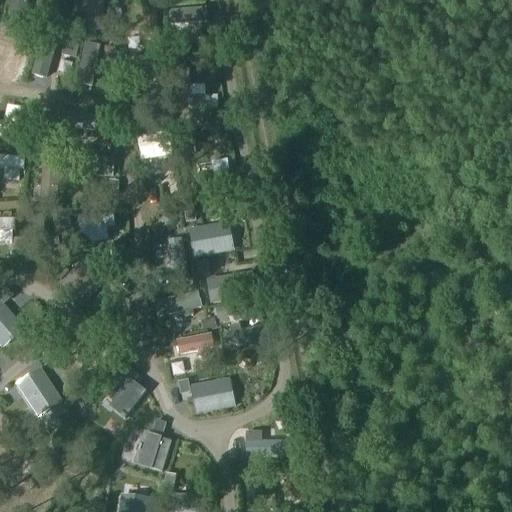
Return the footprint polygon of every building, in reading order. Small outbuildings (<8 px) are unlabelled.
[(12,0),(9,17),(26,21),(30,0),(12,0)] [(206,10),(168,13),(169,26),(208,22),(206,10)] [(156,14),(142,15),(145,51),(159,50),(156,14)] [(0,34),(0,63),(8,37),(0,34)] [(44,38),(33,74),(46,78),(56,42),(44,38)] [(85,45),(77,87),(93,90),(100,48),(85,45)] [(172,59),(129,61),(129,73),(173,71),(172,59)] [(190,98),(188,98),(188,111),(218,110),(217,98),(204,98),(190,98)] [(13,134),(11,141),(26,144),(32,112),(18,110),(17,117),(13,134)] [(66,115),(64,129),(104,134),(106,120),(66,115)] [(136,139),(138,151),(171,146),(170,134),(136,139)] [(0,157),(0,169),(2,170),(17,171),(23,171),(24,159),(0,157)] [(76,161),(75,177),(112,180),(113,163),(76,161)] [(43,165),(41,207),(58,208),(60,166),(43,165)] [(230,174),(213,176),(190,180),(193,195),(234,189),(232,174),(230,174)] [(113,215),(77,221),(79,234),(115,228),(113,215)] [(43,217),(28,220),(34,256),(49,253),(43,217)] [(14,221),(0,221),(0,233),(12,233),(14,233),(14,221)] [(226,234),(192,241),(196,265),(231,259),(226,234)] [(0,236),(0,250),(15,251),(15,236),(0,236)] [(166,243),(173,283),(187,281),(180,241),(166,243)] [(79,267),(60,288),(82,308),(101,287),(79,267)] [(250,276),(207,284),(210,305),(253,298),(250,276)] [(198,295),(154,304),(157,319),(182,314),(191,312),(201,310),(198,295)] [(0,305),(0,341),(3,346),(22,330),(0,305)] [(170,320),(171,337),(186,336),(185,319),(170,320)] [(230,335),(222,337),(225,354),(270,345),(266,328),(241,333),(230,335)] [(211,336),(177,343),(180,357),(197,354),(205,352),(214,351),(211,336)] [(127,369),(115,383),(116,384),(108,395),(118,403),(114,408),(122,414),(120,416),(125,420),(143,397),(131,387),(138,378),(127,369)] [(20,385),(40,416),(60,402),(40,372),(20,385)] [(227,384),(193,390),(197,415),(231,408),(227,384)] [(0,425),(11,420),(3,406),(0,407),(0,425)] [(144,433),(135,465),(162,473),(172,442),(144,433)] [(245,444),(245,459),(284,459),(284,444),(260,444),(245,444)] [(93,471),(92,491),(115,492),(116,460),(102,459),(102,472),(93,471)] [(259,472),(244,474),(248,511),(256,511),(264,511),(262,498),(259,472)] [(124,498),(122,511),(146,511),(148,501),(124,498)] [(170,499),(169,511),(204,511),(205,501),(170,499)]
